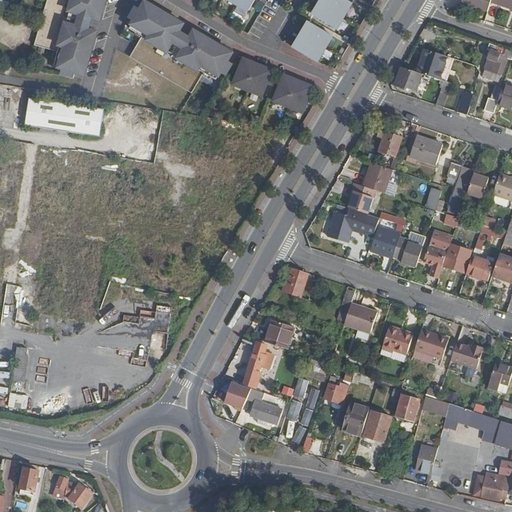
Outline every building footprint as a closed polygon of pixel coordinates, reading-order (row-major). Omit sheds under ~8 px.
[(47,0),(42,19),(35,45),(59,52),(55,66),(63,68),(76,72),(84,74),(96,33),(93,32),(78,28),(76,27),(72,26),(73,24),(73,22),(70,21),(73,11),(78,13),(78,14),(82,15),(82,14),(100,19),(105,0),(47,0)] [(231,0),(249,10),(254,0),(231,0)] [(314,15),(337,29),(352,3),(346,0),(324,0),(319,9),(318,8),(314,15)] [(464,0),(464,1),(489,9),(492,0),(464,0)] [(143,36),(130,57),(192,93),(205,72),(217,80),(221,73),(228,61),(232,53),(195,31),(190,40),(189,41),(187,44),(184,42),(182,46),(173,41),(176,36),(177,36),(179,33),(178,33),(183,25),(146,2),(142,10),(135,22),(130,28),(143,36)] [(132,20),(135,22),(142,10),(136,7),(130,18),(132,19),(132,20)] [(73,24),(72,26),(76,27),(78,28),(82,15),(78,14),(78,13),(73,11),(70,21),(73,22),(73,24)] [(317,62),(332,36),(310,22),(305,30),(306,30),(300,42),(298,41),(294,48),(317,62)] [(182,46),(184,42),(187,44),(189,41),(190,40),(179,33),(177,36),(176,36),(173,41),(182,46)] [(511,50),(494,45),(492,50),(494,51),(488,69),(496,71),(503,74),(508,59),(511,59),(511,50)] [(426,48),(418,72),(424,74),(441,80),(449,56),(436,52),(426,48)] [(234,84),(262,95),(272,72),(265,69),(265,68),(259,65),(259,67),(256,66),(257,64),(251,62),(250,63),(243,60),(234,84)] [(233,64),(228,61),(221,73),(224,74),(225,71),(228,73),(233,64)] [(471,63),(468,70),(472,72),(469,80),(476,82),(478,74),(482,75),(483,72),(479,66),(471,63)] [(418,91),(424,74),(418,72),(403,67),(396,86),(408,90),(409,88),(418,91)] [(76,72),(63,68),(62,71),(63,71),(62,74),(74,78),(76,72)] [(284,77),(275,100),(303,112),(312,89),(306,86),(306,84),(300,82),(300,83),(297,82),(297,81),(291,78),(291,80),(284,77)] [(444,85),(438,105),(445,108),(453,84),(443,80),(441,83),(444,85)] [(511,87),(505,85),(499,101),(498,104),(511,108),(511,87)] [(465,92),(458,112),(468,115),(475,95),(465,92)] [(101,110),(27,97),(22,124),(96,137),(101,110)] [(485,111),(494,114),(498,104),(499,101),(489,99),(485,111)] [(261,145),(262,136),(231,130),(230,140),(261,145)] [(389,153),(385,166),(393,169),(396,170),(401,157),(397,156),(403,137),(382,130),(380,136),(385,138),(381,150),(389,153)] [(437,165),(443,146),(418,137),(411,157),(437,165)] [(474,166),(453,160),(448,175),(459,179),(448,212),(458,215),(474,166)] [(0,254),(14,164),(0,161),(0,270),(5,271),(8,256),(0,254)] [(385,166),(373,162),(365,186),(377,190),(385,193),(393,169),(385,166)] [(19,211),(25,165),(17,164),(10,210),(19,211)] [(216,170),(214,178),(230,181),(231,173),(216,170)] [(489,177),(475,172),(468,193),(482,198),(489,177)] [(511,200),(511,177),(501,173),(494,194),(511,200)] [(355,190),(349,207),(369,214),(377,190),(365,186),(355,182),(353,189),(355,190)] [(445,201),(439,199),(436,209),(441,211),(445,201)] [(350,243),(358,219),(337,213),(329,237),(350,243)] [(456,227),(460,218),(448,214),(445,224),(456,227)] [(380,218),(379,220),(403,228),(404,226),(380,218)] [(502,239),(506,225),(483,218),(475,248),(483,250),(487,235),(502,239)] [(368,247),(375,226),(366,223),(359,244),(368,247)] [(42,276),(48,230),(34,228),(27,274),(42,276)] [(372,250),(379,253),(381,248),(394,252),(399,235),(380,229),(372,250)] [(400,237),(394,257),(402,260),(401,262),(417,267),(424,247),(408,242),(409,239),(400,237)] [(68,240),(60,318),(75,319),(76,316),(94,318),(102,243),(68,240)] [(425,259),(436,263),(439,264),(444,251),(429,246),(425,259)] [(381,248),(379,253),(392,257),(394,252),(381,248)] [(431,276),(439,279),(444,265),(447,256),(448,252),(444,251),(439,264),(436,263),(431,276)] [(447,256),(444,265),(465,273),(468,263),(447,256)] [(493,278),(508,283),(511,284),(511,260),(500,256),(493,278)] [(489,281),(496,264),(475,257),(469,274),(489,281)] [(294,268),(293,269),(286,292),(304,298),(312,274),(294,268)] [(493,278),(487,296),(501,301),(508,283),(493,278)] [(349,314),(353,304),(358,289),(349,286),(340,311),(349,314)] [(349,314),(346,326),(372,334),(379,313),(353,304),(349,314)] [(169,333),(170,312),(140,310),(139,317),(124,316),(123,325),(137,326),(137,331),(169,333)] [(276,320),(268,342),(290,349),(297,328),(276,320)] [(437,334),(423,329),(416,350),(444,358),(450,341),(436,336),(437,334)] [(409,355),(415,336),(406,333),(405,335),(391,330),(384,350),(394,354),(396,351),(409,355)] [(473,347),(459,343),(452,360),(479,369),(485,351),(484,350),(485,348),(475,344),(473,347)] [(266,355),(268,347),(260,344),(245,383),(257,387),(260,379),(258,377),(263,364),(265,365),(269,356),(266,355)] [(14,347),(12,380),(26,381),(27,347),(14,347)] [(329,376),(332,366),(310,358),(307,368),(329,376)] [(510,386),(511,380),(511,367),(498,363),(492,380),(510,386)] [(380,380),(356,372),(352,384),(376,392),(380,380)] [(241,410),(248,387),(227,381),(220,403),(241,410)] [(346,400),(350,387),(339,383),(337,386),(329,384),(325,398),(341,404),(342,400),(346,400)] [(425,395),(437,397),(439,386),(428,383),(425,395)] [(282,395),(292,396),(293,388),(283,386),(282,395)] [(263,404),(267,394),(249,389),(245,400),(259,404),(255,416),(262,419),(261,422),(268,425),(269,422),(279,425),(283,411),(263,404)] [(307,419),(315,395),(303,391),(295,414),(307,419)] [(27,409),(27,394),(8,393),(7,408),(27,409)] [(414,422),(421,400),(404,395),(398,417),(414,422)] [(511,403),(501,401),(497,414),(511,417),(511,403)] [(448,417),(471,425),(474,412),(451,404),(448,417)] [(474,412),(493,418),(495,411),(477,404),(474,412)] [(362,437),(370,411),(353,405),(343,435),(351,437),(353,434),(362,437)] [(511,438),(511,424),(493,418),(474,412),(471,425),(483,429),(511,438)] [(372,414),(365,439),(375,442),(384,444),(391,420),(372,414)] [(470,429),(471,425),(448,417),(447,421),(470,429)] [(308,437),(302,453),(309,455),(314,439),(308,437)] [(375,442),(365,439),(363,446),(373,449),(375,442)] [(433,475),(439,451),(423,447),(417,471),(433,475)] [(35,492),(40,471),(26,468),(21,489),(35,492)] [(69,484),(70,482),(62,478),(57,489),(64,492),(64,496),(66,498),(69,484)] [(507,502),(510,484),(486,479),(483,498),(500,502),(501,500),(507,502)] [(79,486),(69,484),(66,498),(84,509),(93,494),(81,485),(79,486)]
